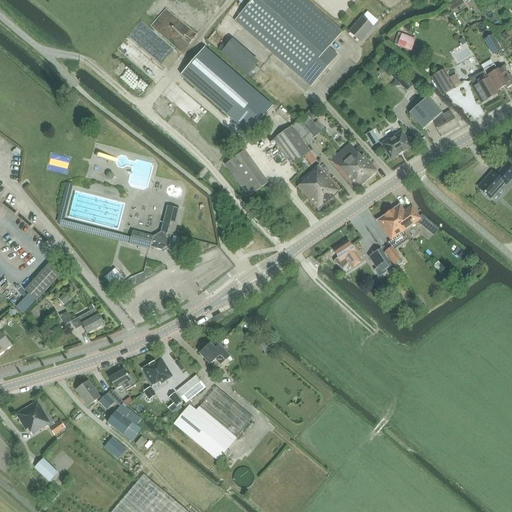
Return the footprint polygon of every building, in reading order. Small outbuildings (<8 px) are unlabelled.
[(329,48),(343,32),(305,0),(252,0),(234,21),(311,87),(337,56),(329,48)] [(359,44),(373,29),(361,18),(348,33),(359,44)] [(398,45),(405,48),(409,37),(402,35),(398,45)] [(501,51),(492,36),(484,40),(492,56),(501,51)] [(221,53),(248,75),(252,79),(259,71),(255,67),(260,62),(233,39),(221,53)] [(180,76),(247,134),(272,107),(204,48),(180,76)] [(494,67),(485,72),(497,92),(506,86),(507,89),(511,85),(511,77),(510,75),(508,76),(503,67),(497,71),(494,67)] [(451,72),(456,82),(462,78),(457,69),(451,72)] [(442,96),(455,89),(444,70),(431,78),(442,96)] [(482,75),(471,81),(474,87),(473,88),(482,103),(498,94),(497,92),(485,72),(484,71),(481,73),(482,75)] [(400,72),(394,78),(398,82),(404,76),(400,72)] [(442,136),(459,127),(450,112),(443,116),(442,114),(428,97),(409,114),(423,130),(437,118),(438,121),(434,123),(442,136)] [(322,133),(306,115),(293,127),(308,145),(322,133)] [(371,141),(380,138),(375,126),(366,129),(371,141)] [(292,127),(273,140),(292,166),(307,156),(311,154),(292,127)] [(411,147),(402,132),(381,144),(391,160),(398,155),(399,155),(404,152),(411,147)] [(350,144),(341,152),(366,181),(377,172),(363,155),(361,157),(350,144)] [(49,159),(68,162),(71,148),(52,145),(49,159)] [(268,184),(244,151),(225,165),(249,198),(268,184)] [(366,181),(341,152),(330,162),(355,191),(366,181)] [(492,172),(478,187),(485,192),(484,193),(491,199),(505,183),(506,185),(511,179),(511,178),(511,169),(506,164),(501,170),(496,175),(492,172)] [(303,182),(297,187),(308,199),(330,179),(319,165),(302,180),(303,182)] [(330,179),(308,199),(318,211),(341,190),(330,179)] [(388,213),(402,233),(422,219),(412,206),(404,211),(399,205),(388,213)] [(174,234),(180,210),(168,206),(161,232),(153,237),(133,232),(130,244),(150,250),(151,248),(162,251),(168,247),(171,235),(174,235),(174,234)] [(391,241),(402,233),(388,213),(377,221),(391,241)] [(425,218),(420,225),(433,236),(438,229),(425,218)] [(325,241),(331,249),(334,246),(329,239),(325,241)] [(348,241),(333,251),(338,257),(334,262),(342,270),(350,261),(354,267),(362,263),(358,257),(356,257),(354,254),(356,253),(348,241)] [(391,248),(385,252),(394,265),(401,261),(391,248)] [(381,249),(369,257),(377,269),(380,266),(381,266),(382,265),(386,270),(392,266),(381,249)] [(53,259),(24,290),(37,301),(65,270),(53,259)] [(115,269),(104,278),(113,288),(123,279),(115,269)] [(88,308),(90,312),(72,322),(76,329),(83,325),(87,334),(103,326),(93,306),(88,308)] [(65,325),(72,322),(67,313),(60,316),(65,325)] [(216,323),(223,319),(221,314),(213,318),(216,323)] [(0,354),(11,346),(0,332),(0,354)] [(231,357),(219,345),(215,349),(210,344),(199,354),(210,365),(215,360),(223,368),(230,362),(227,359),(231,357)] [(161,358),(142,370),(152,387),(159,382),(160,384),(172,377),(161,358)] [(126,391),(136,385),(133,380),(131,381),(124,370),(109,379),(116,390),(123,386),(126,391)] [(218,461),(233,442),(253,418),(216,388),(196,411),(190,406),(192,404),(189,401),(205,388),(196,376),(177,392),(186,403),(183,406),(187,410),(174,425),(218,461)] [(100,399),(87,382),(74,391),(87,408),(100,399)] [(150,387),(144,392),(149,400),(156,395),(150,387)] [(123,402),(119,398),(111,390),(107,395),(114,403),(120,406),(123,402)] [(174,405),(168,410),(172,414),(181,407),(180,405),(183,403),(175,393),(169,398),(174,405)] [(114,403),(107,395),(106,394),(97,403),(106,412),(114,403)] [(16,414),(17,416),(26,431),(28,430),(32,436),(48,426),(54,436),(65,428),(60,421),(55,425),(39,400),(16,414)] [(141,419),(126,408),(127,407),(126,406),(124,404),(123,402),(120,406),(116,411),(107,423),(123,435),(132,442),(141,430),(136,426),(141,419)] [(272,427),(253,448),(260,453),(278,432),(272,427)] [(142,431),(137,439),(143,443),(148,435),(142,431)] [(118,460),(126,450),(112,438),(104,448),(118,460)] [(43,459),(35,468),(49,482),(58,473),(43,459)] [(251,479),(251,477),(250,473),(249,470),(247,469),(245,468),(242,467),(240,467),(237,467),(234,469),(232,472),(231,474),(230,476),(231,480),(233,484),(234,485),(236,486),(238,487),(241,487),(244,487),(248,485),(249,484),(250,481),(251,479)] [(187,511),(144,475),(110,511),(187,511)]
